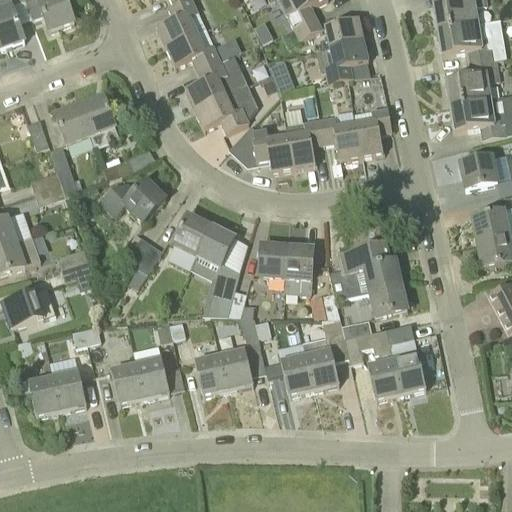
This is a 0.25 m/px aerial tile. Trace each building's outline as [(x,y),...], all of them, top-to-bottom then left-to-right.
[(0,0),(0,52),(1,56),(25,47),(12,12),(25,6),(25,5),(22,0),(0,0)] [(38,0),(25,5),(25,6),(32,26),(44,21),(50,38),(74,29),(63,0),(38,0)] [(265,0),(270,9),(278,5),(287,0),(265,0)] [(324,0),(287,0),(278,5),(294,35),(316,24),(311,14),(326,5),(327,6),(328,6),(324,0)] [(457,0),(459,7),(434,10),(438,36),(479,29),(476,14),(488,11),(486,0),(457,0)] [(158,33),(157,33),(166,54),(198,40),(191,24),(199,20),(192,5),(168,16),(173,27),(158,34),(158,33)] [(316,24),(294,35),(300,48),(322,37),(316,24)] [(359,25),(324,34),(329,55),(364,47),(359,25)] [(479,29),(438,36),(443,62),(467,58),(469,70),(494,66),(490,43),(501,41),(499,26),(479,29)] [(198,40),(166,54),(175,75),(192,67),(198,78),(221,67),(214,52),(214,53),(206,56),(198,40)] [(329,55),(318,58),(322,80),(325,79),(328,91),(351,86),(354,85),(351,73),(369,69),(364,47),(329,55)] [(471,82),(446,85),(451,112),(491,105),(489,89),(500,87),(499,82),(496,65),(494,66),(469,70),(471,82)] [(186,95),(185,96),(195,117),(235,98),(221,67),(198,78),(202,89),(187,96),(186,95)] [(274,70),(279,96),(293,93),(289,67),(274,70)] [(235,98),(195,117),(205,138),(206,138),(205,137),(222,129),(226,140),(249,130),(235,98)] [(491,105),(451,112),(455,138),(480,134),(481,146),(507,142),(504,124),(503,120),(511,118),(511,102),(491,105)] [(104,104),(79,113),(92,145),(96,154),(119,145),(116,136),(104,104)] [(79,113),(56,122),(68,154),(92,145),(79,113)] [(373,127),(355,131),(361,164),(383,160),(380,142),(392,139),(387,116),(372,118),(373,127)] [(329,117),(319,119),(320,126),(325,151),(336,149),(340,168),(338,168),(339,169),(351,167),(351,166),(361,164),(355,131),(351,131),(351,130),(337,133),(335,124),(330,125),(329,117)] [(320,126),(287,132),(288,141),(294,176),(317,172),(316,171),(315,171),(312,154),(325,151),(320,126)] [(40,127),(28,131),(37,158),(49,153),(40,127)] [(251,134),(230,156),(249,173),(260,171),(270,169),(272,179),(270,179),(271,180),(294,176),(288,141),(269,145),(268,136),(256,138),(251,134)] [(63,153),(51,157),(57,178),(62,191),(67,202),(78,198),(63,153)] [(494,163),(460,171),(466,197),(500,190),(494,163)] [(126,167),(103,175),(108,188),(131,180),(126,167)] [(57,178),(31,188),(35,201),(62,191),(57,178)] [(111,197),(99,209),(115,224),(125,214),(142,231),(166,206),(147,188),(137,198),(128,190),(111,197)] [(62,191),(35,201),(39,213),(67,202),(62,191)] [(506,217),(471,225),(477,250),(511,242),(506,217)] [(189,223),(174,253),(196,264),(211,234),(189,223)] [(10,224),(0,227),(0,254),(18,248),(10,224)] [(211,234),(196,264),(220,276),(221,273),(235,245),(211,234)] [(511,242),(477,250),(482,275),(511,269),(511,242)] [(18,248),(0,254),(0,282),(40,268),(31,243),(18,248)] [(141,244),(126,267),(137,274),(152,251),(141,244)] [(339,278),(329,280),(334,300),(333,300),(335,307),(368,299),(401,291),(396,267),(389,268),(385,250),(336,261),(339,278)] [(152,251),(137,274),(147,281),(148,281),(163,258),(152,251)] [(262,252),(260,286),(284,288),(287,254),(262,252)] [(284,288),(284,299),(310,301),(313,256),(287,254),(284,288)] [(85,255),(57,264),(61,277),(89,267),(85,255)] [(89,267),(61,277),(65,288),(76,285),(81,298),(96,293),(89,267)] [(214,288),(204,324),(228,324),(235,297),(239,282),(221,273),(220,276),(214,288)] [(511,290),(489,302),(509,342),(511,340),(511,290)] [(401,291),(368,299),(374,324),(407,317),(401,291)] [(47,297),(5,311),(13,336),(44,325),(44,326),(56,321),(47,297)] [(235,297),(228,324),(240,324),(247,300),(235,297)] [(333,300),(321,303),(327,326),(340,327),(335,307),(333,300)] [(247,325),(240,324),(248,357),(260,354),(258,346),(255,330),(254,325),(247,325)] [(326,345),(302,351),(305,362),(313,397),(339,391),(334,368),(348,365),(344,346),(341,333),(340,327),(327,326),(322,326),(326,345)] [(267,327),(255,330),(258,346),(271,343),(267,327)] [(369,327),(341,333),(344,346),(372,340),(369,327)] [(182,329),(170,332),(174,347),(186,344),(182,329)] [(412,331),(386,337),(389,351),(414,346),(416,345),(412,331)] [(170,332),(158,335),(161,350),(174,347),(170,332)] [(98,334),(85,336),(89,351),(101,348),(98,334)] [(85,336),(73,339),(77,354),(89,351),(85,336)] [(372,340),(344,346),(348,365),(349,365),(351,372),(363,369),(361,357),(373,355),(376,365),(379,363),(381,369),(367,372),(376,407),(401,401),(393,366),(389,351),(386,337),(372,340)] [(31,346),(16,351),(20,363),(35,358),(31,346)] [(414,346),(389,351),(393,366),(401,401),(426,396),(418,360),(414,346)] [(138,357),(141,369),(162,364),(159,353),(138,357)] [(245,356),(220,362),(229,397),(254,391),(245,356)] [(220,362),(195,367),(203,403),(229,397),(220,362)] [(305,362),(281,368),(289,403),(313,397),(305,362)] [(161,365),(136,371),(144,406),(170,400),(161,365)] [(136,371),(111,376),(119,412),(144,406),(136,371)] [(79,378),(53,384),(61,418),(87,412),(79,378)] [(53,384),(29,390),(36,424),(61,418),(53,384)]
